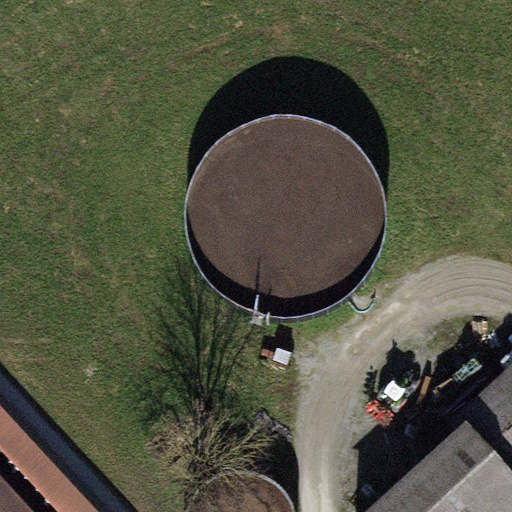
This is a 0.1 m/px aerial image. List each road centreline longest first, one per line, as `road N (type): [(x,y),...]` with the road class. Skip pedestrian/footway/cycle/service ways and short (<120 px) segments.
road 1 (track): [(320,511),(314,406),(361,339),(448,274),(511,293)]
road 2 (track): [(0,375),(132,511)]
